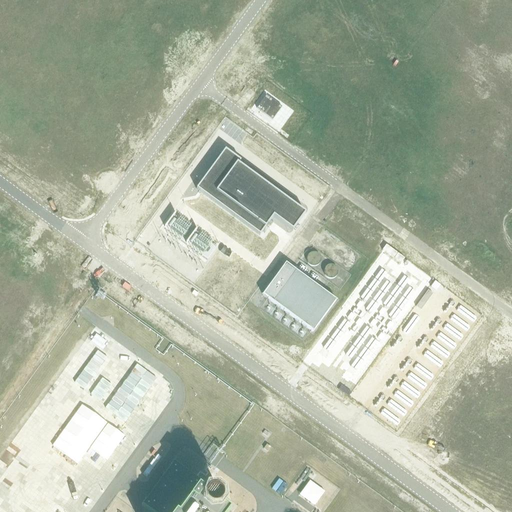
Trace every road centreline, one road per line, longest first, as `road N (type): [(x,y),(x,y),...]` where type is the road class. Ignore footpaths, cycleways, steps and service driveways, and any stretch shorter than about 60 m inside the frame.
road 1 (unclassified): [(447,511),(80,240)]
road 2 (unclassified): [(203,82),(511,313)]
road 3 (unknown): [(136,168),(265,263),(330,179)]
road 4 (unclassified): [(80,240),(203,82)]
road 5 (unknown): [(0,358),(80,240)]
